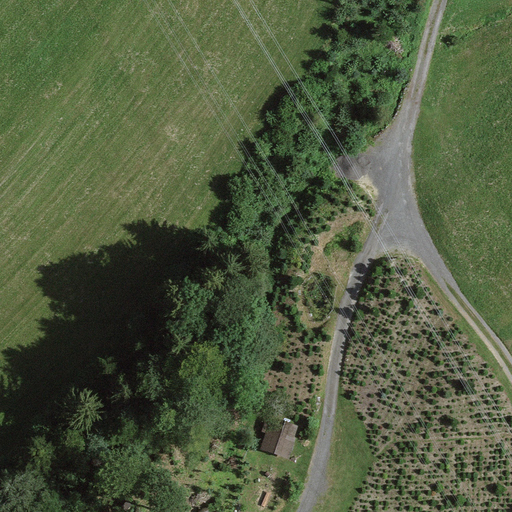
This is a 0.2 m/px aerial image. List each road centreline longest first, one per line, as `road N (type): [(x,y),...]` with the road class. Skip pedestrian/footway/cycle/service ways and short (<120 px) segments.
road 1 (track): [(511,367),(399,205),(404,136),(440,0)]
road 2 (track): [(303,511),(339,339),(396,183)]
